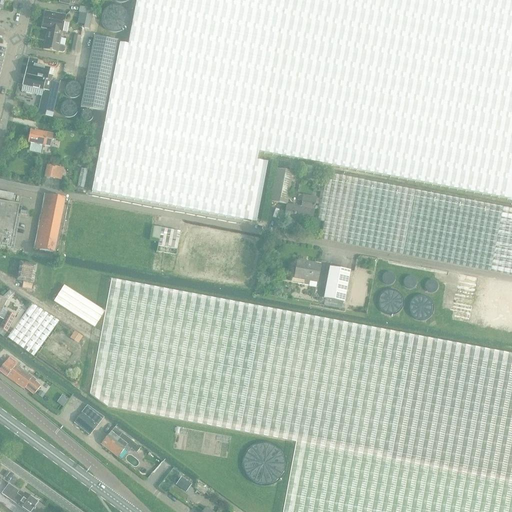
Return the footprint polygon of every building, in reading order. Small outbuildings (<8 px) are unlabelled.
[(119,44),(91,191),(255,222),(266,163),(256,161),(258,152),(511,200),(511,0),(136,0),(128,45),(119,44)] [(106,5),(102,24),(118,27),(122,8),(106,5)] [(78,12),(86,14),(92,15),(93,9),(80,6),(78,12)] [(41,28),(47,29),(62,32),(65,16),(45,12),(41,28)] [(89,29),(92,15),(86,14),(84,28),(89,29)] [(59,46),(62,32),(47,29),(43,50),(58,52),(62,53),(64,52),(64,48),(63,47),(59,46)] [(74,35),(73,43),(79,44),(81,36),(74,35)] [(80,107),(104,112),(118,41),(94,37),(80,107)] [(28,58),(24,75),(52,81),(53,75),(54,69),(34,64),(35,60),(28,58)] [(60,83),(52,81),(24,75),(20,92),(41,97),(38,110),(46,112),(53,113),(60,83)] [(30,130),(28,143),(31,143),(29,152),(40,154),(42,146),(50,147),(53,135),(30,130)] [(55,178),(57,167),(48,165),(45,176),(55,178)] [(293,171),(279,169),(277,168),(271,203),(286,205),(287,199),(293,171)] [(81,169),(77,187),(83,188),(87,170),(81,169)] [(503,274),(511,276),(511,208),(326,174),(318,220),(324,222),(321,239),(384,251),(402,255),(473,268),(503,274)] [(0,192),(0,197),(12,200),(13,195),(0,192)] [(53,252),(64,199),(45,195),(34,249),(53,252)] [(315,204),(316,198),(303,195),(301,202),(302,202),(301,206),(287,204),(284,220),(311,225),(314,209),(313,209),(314,204),(315,204)] [(17,206),(0,202),(0,247),(8,249),(9,242),(10,242),(16,213),(15,213),(17,206)] [(176,256),(178,244),(180,232),(160,228),(153,227),(151,240),(158,242),(157,253),(176,256)] [(39,264),(27,261),(27,264),(20,262),(17,280),(23,281),(22,288),(31,290),(33,283),(35,284),(39,264)] [(317,282),(319,268),(320,265),(311,263),(311,264),(297,262),(294,278),(317,282)] [(349,270),(330,267),(323,305),(341,309),(342,302),(343,302),(349,270)] [(98,347),(89,395),(107,407),(295,442),(282,511),(511,511),(511,355),(226,302),(125,283),(111,280),(100,339),(98,347)] [(94,328),(104,312),(64,286),(53,302),(94,328)] [(31,304),(7,338),(33,357),(58,322),(31,304)] [(0,328),(7,332),(15,316),(7,312),(0,325),(0,328)] [(74,332),(70,338),(78,344),(82,337),(74,332)] [(34,394),(41,386),(35,381),(36,381),(18,367),(20,365),(10,357),(0,369),(0,370),(24,389),(25,388),(34,394)] [(89,435),(101,420),(103,418),(87,406),(85,408),(74,422),(89,435)] [(117,457),(123,449),(128,453),(131,449),(136,453),(140,448),(114,428),(101,444),(117,457)] [(155,487),(173,468),(165,460),(146,479),(155,487)] [(181,478),(175,485),(185,492),(191,485),(181,478)] [(27,511),(41,511),(45,507),(24,493),(21,497),(17,494),(19,491),(8,484),(1,494),(27,511)]
